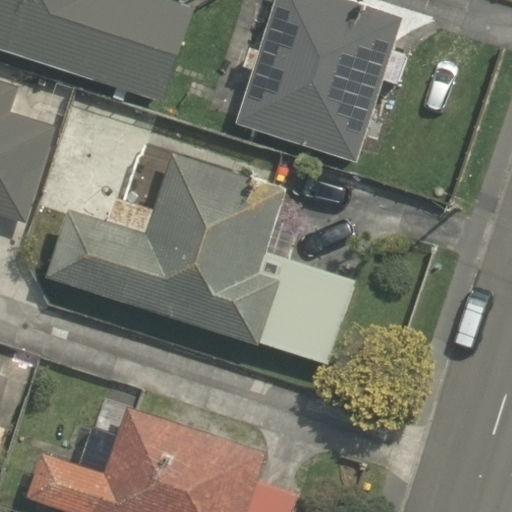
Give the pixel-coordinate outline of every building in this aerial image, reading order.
[(0,0),(0,51),(165,106),(197,9),(170,0),(0,0)] [(280,0),(238,126),(356,166),(405,20),(345,0),(280,0)] [(0,79),(0,216),(24,224),(56,128),(13,114),(23,87),(0,79)] [(75,208),(53,277),(331,366),(359,279),(270,251),(289,191),(176,155),(159,211),(120,199),(114,220),(75,208)] [(79,465),(51,456),(37,497),(79,511),(292,511),(299,493),(254,477),(260,457),(100,401),(79,465)]
